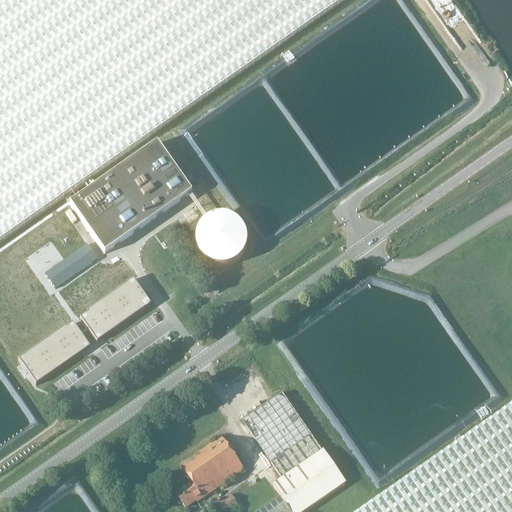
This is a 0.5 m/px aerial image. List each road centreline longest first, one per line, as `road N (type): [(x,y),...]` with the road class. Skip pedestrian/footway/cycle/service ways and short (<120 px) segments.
road 1 (tertiary): [(0,499),(511,141)]
road 2 (unknown): [(196,362),(128,256),(135,236),(184,203)]
road 3 (unknown): [(511,209),(400,267),(364,243)]
